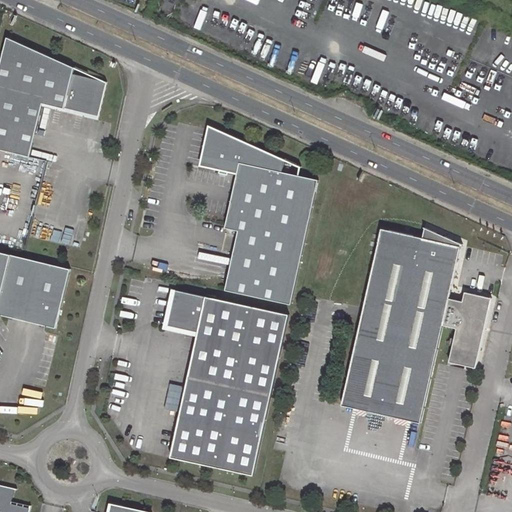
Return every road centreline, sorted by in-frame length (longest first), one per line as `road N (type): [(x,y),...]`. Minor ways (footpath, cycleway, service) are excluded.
road 1 (primary): [(511,196),(75,0)]
road 2 (primary): [(145,58),(511,223)]
road 3 (residential): [(145,58),(70,429)]
road 4 (residential): [(262,511),(99,474)]
road 5 (primary): [(18,0),(145,58)]
